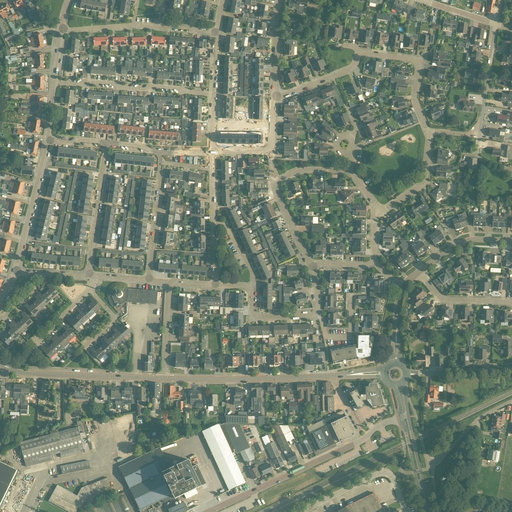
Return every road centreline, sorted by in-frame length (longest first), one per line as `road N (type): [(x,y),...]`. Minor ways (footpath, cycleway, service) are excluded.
road 1 (tertiary): [(384,373),(164,378)]
road 2 (unclassified): [(210,511),(402,418)]
road 3 (tertiary): [(164,378),(20,372),(0,363)]
road 4 (residential): [(54,84),(214,95)]
road 5 (residential): [(15,271),(48,140)]
road 6 (residential): [(88,275),(108,142)]
road 7 (tertiary): [(430,511),(401,383)]
road 8 (residential): [(456,132),(480,126),(497,26)]
road 9 (residential): [(429,131),(414,62),(360,56)]
